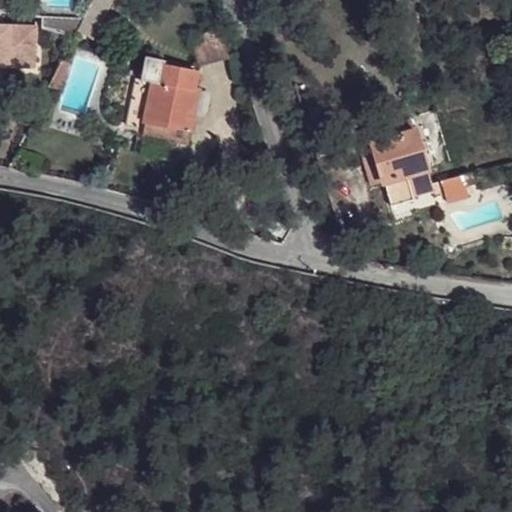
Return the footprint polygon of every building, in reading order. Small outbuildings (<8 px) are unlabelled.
[(94,0),(79,31),(96,38),(114,0),(94,0)] [(31,29),(0,25),(0,65),(27,69),(31,29)] [(143,81),(154,83),(156,77),(161,78),(165,69),(166,63),(148,60),(143,81)] [(166,63),(165,69),(180,72),(182,66),(166,63)] [(146,121),(191,132),(200,94),(194,91),(197,76),(180,72),(165,69),(161,78),(156,77),(154,83),(152,93),(146,121)] [(203,76),(197,76),(194,91),(200,94),(203,76)] [(141,90),(152,93),(154,83),(143,81),(141,90)] [(372,143),(372,144),(384,182),(392,207),(414,200),(413,197),(434,190),(415,130),(414,130),(410,118),(392,124),(396,135),(372,143)] [(187,146),(191,132),(146,121),(143,136),(187,146)] [(372,144),(360,148),(371,186),(384,182),(372,144)] [(463,175),(442,180),(447,203),(469,198),(463,175)]
